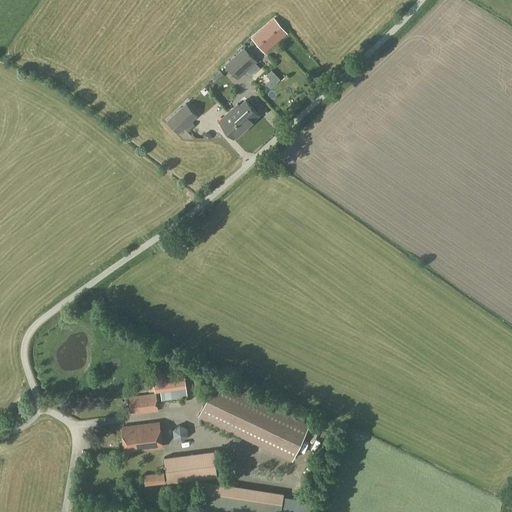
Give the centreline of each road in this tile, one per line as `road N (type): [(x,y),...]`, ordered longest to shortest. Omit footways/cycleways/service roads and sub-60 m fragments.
road 1 (unclassified): [(39,405),(24,357),(36,324),(196,210),(422,0)]
road 2 (unknown): [(72,427),(196,416)]
road 3 (unclassified): [(64,511),(74,433),(39,405)]
